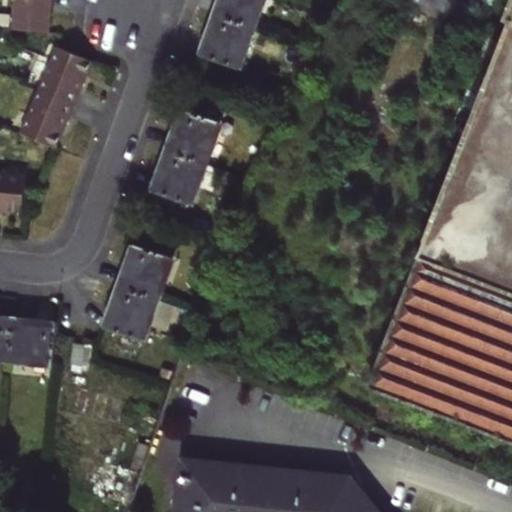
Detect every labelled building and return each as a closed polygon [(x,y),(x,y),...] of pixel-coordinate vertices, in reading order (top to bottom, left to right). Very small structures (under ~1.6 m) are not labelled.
[(48,31),(50,0),(19,0),(17,28),(48,31)] [(266,0),(222,0),(216,16),(255,30),(266,0)] [(359,391),(511,451),(511,1),(510,1),(359,391)] [(255,30),(216,16),(201,58),(240,72),(255,30)] [(57,48),(43,81),(23,128),(21,135),(56,150),(63,133),(83,84),(92,63),(57,48)] [(183,110),(168,152),(206,165),(221,124),(183,110)] [(206,165),(168,152),(152,195),(191,209),(206,165)] [(0,212),(21,215),(25,177),(0,174),(0,212)] [(133,248),(119,290),(157,303),(172,261),(133,248)] [(142,345),(157,303),(119,290),(104,331),(142,345)] [(0,320),(0,360),(7,361),(12,321),(0,320)] [(7,361),(52,365),(56,326),(12,321),(7,361)] [(381,511),(352,475),(184,456),(178,511),(381,511)]
